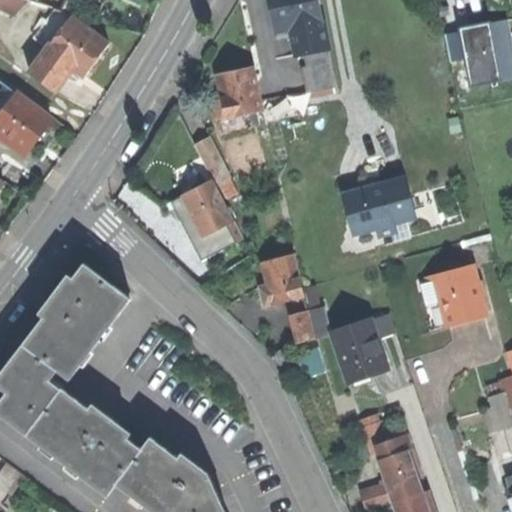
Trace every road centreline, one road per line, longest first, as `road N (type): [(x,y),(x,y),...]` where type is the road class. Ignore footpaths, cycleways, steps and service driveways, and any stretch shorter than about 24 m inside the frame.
road 1 (residential): [(72,196),(251,366),(320,511)]
road 2 (unknown): [(248,511),(221,459),(140,392),(119,351),(134,304),(160,277)]
road 3 (tertiary): [(195,0),(72,196)]
road 4 (unknown): [(435,372),(475,511)]
road 5 (tertiary): [(72,196),(0,293)]
